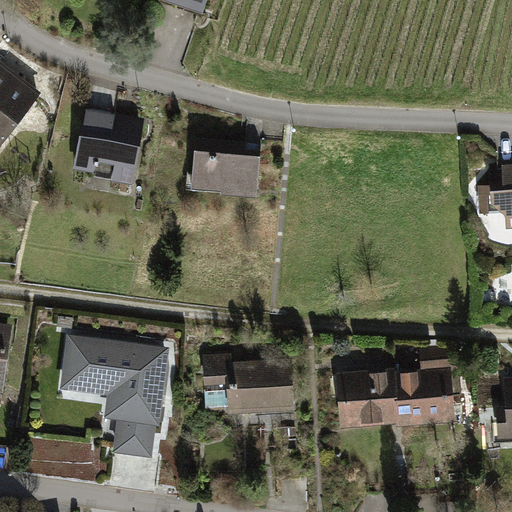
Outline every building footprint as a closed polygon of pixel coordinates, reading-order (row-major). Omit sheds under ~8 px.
[(0,69),(0,134),(31,94),(0,69)] [(141,122),(89,112),(80,162),(132,171),(141,122)] [(199,137),(194,181),(253,188),(258,143),(199,137)] [(511,166),(492,167),(494,220),(511,219),(511,166)] [(9,326),(0,324),(0,383),(1,384),(9,326)] [(163,350),(73,337),(67,382),(126,390),(119,439),(150,443),(163,350)] [(449,345),(422,346),(423,369),(393,371),(396,414),(396,418),(451,414),(449,345)] [(206,356),(208,405),(290,400),(288,361),(231,364),(230,354),(206,356)] [(396,414),(393,371),(340,375),(343,417),(396,414)] [(499,409),(500,431),(511,429),(511,375),(506,376),(508,408),(499,409)]
